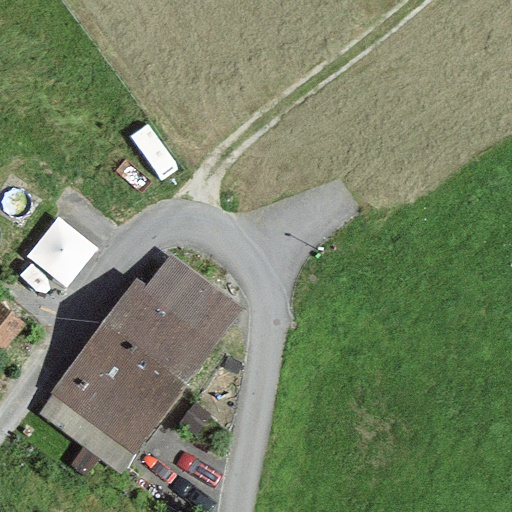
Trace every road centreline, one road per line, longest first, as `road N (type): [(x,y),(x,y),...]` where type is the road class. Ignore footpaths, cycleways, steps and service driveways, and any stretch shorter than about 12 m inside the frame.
road 1 (residential): [(234,511),(263,336),(222,273),(168,231),(109,262),(58,315),(0,430)]
road 2 (track): [(168,231),(214,171),(425,0)]
